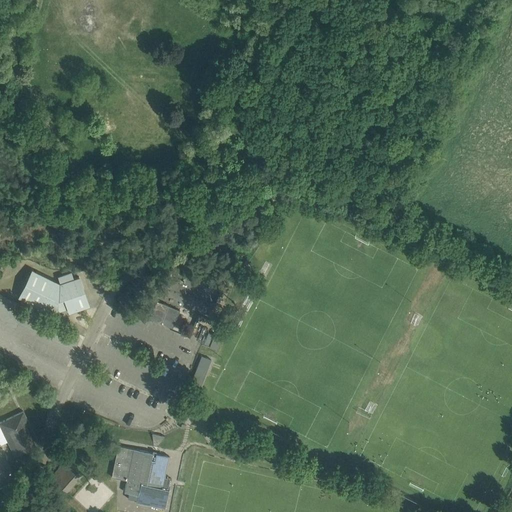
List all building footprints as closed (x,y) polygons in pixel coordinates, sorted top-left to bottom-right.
[(79,276),(60,283),(32,269),(19,297),(46,310),(48,306),(58,310),(68,307),(69,312),(89,305),(79,276)] [(173,327),(180,309),(157,300),(149,317),(173,327)] [(217,332),(225,335),(226,333),(229,326),(227,326),(220,323),(217,332)] [(216,347),(221,334),(209,329),(204,343),(216,347)] [(211,359),(201,355),(191,381),(201,385),(211,359)] [(28,419),(23,411),(0,421),(0,424),(8,441),(12,439),(18,454),(36,445),(31,437),(36,435),(28,419)] [(169,455),(118,445),(112,476),(127,479),(124,491),(129,492),(128,498),(137,500),(137,502),(165,508),(171,478),(165,476),(169,455)] [(67,491),(83,473),(67,459),(51,476),(67,491)]
